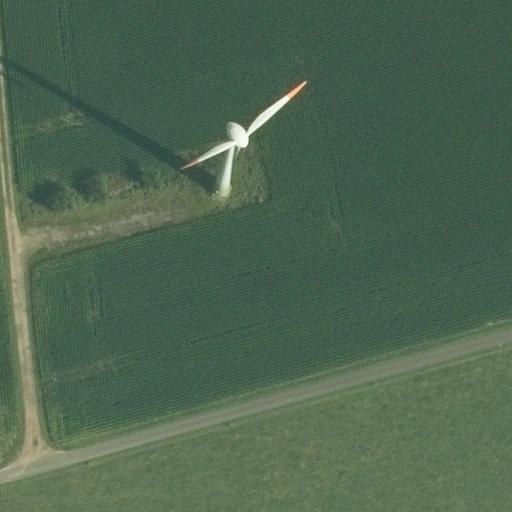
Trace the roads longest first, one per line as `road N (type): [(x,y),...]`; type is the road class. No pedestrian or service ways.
road 1 (unclassified): [(511,316),(0,460)]
road 2 (track): [(0,139),(25,453)]
road 3 (track): [(7,225),(170,177)]
